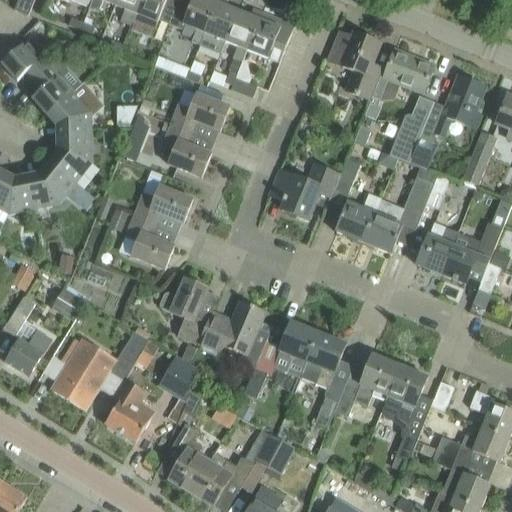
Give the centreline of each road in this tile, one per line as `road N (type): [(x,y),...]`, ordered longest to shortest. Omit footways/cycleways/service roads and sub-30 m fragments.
road 1 (residential): [(511,380),(451,357),(463,328),(241,237),(336,0)]
road 2 (unclassified): [(142,511),(0,424)]
